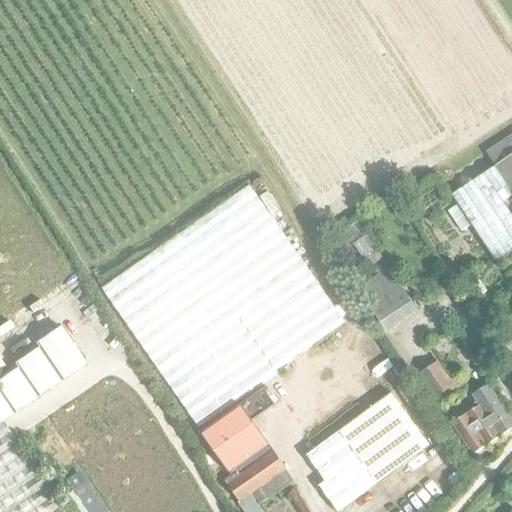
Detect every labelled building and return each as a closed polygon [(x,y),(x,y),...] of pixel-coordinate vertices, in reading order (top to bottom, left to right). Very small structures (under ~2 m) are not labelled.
[(511,136),(487,153),(496,167),(511,190),(511,136)] [(511,216),(502,202),(511,195),(511,190),(496,167),(453,195),(497,261),(511,251),(511,216)] [(256,390),(348,327),(249,187),(211,214),(102,290),(199,429),(256,390)] [(370,268),(383,259),(367,235),(353,245),(370,268)] [(416,310),(390,269),(384,260),(373,266),(380,276),(360,289),(387,330),(416,310)] [(62,511),(2,422),(85,366),(60,325),(36,342),(38,346),(15,361),(18,368),(0,380),(0,511),(62,511)] [(421,373),(440,404),(466,387),(459,375),(450,381),(438,362),(421,373)] [(474,455),(511,429),(511,420),(489,385),(474,395),(481,405),(453,423),(474,455)] [(339,511),(431,446),(392,393),(307,454),(326,481),(319,486),(337,511),(339,511)] [(201,435),(232,478),(240,472),(242,476),(275,453),(240,406),(201,435)] [(287,470),(276,454),(242,478),(240,475),(228,483),(227,483),(240,502),(246,511),(250,511),(294,482),(286,471),(287,470)]
